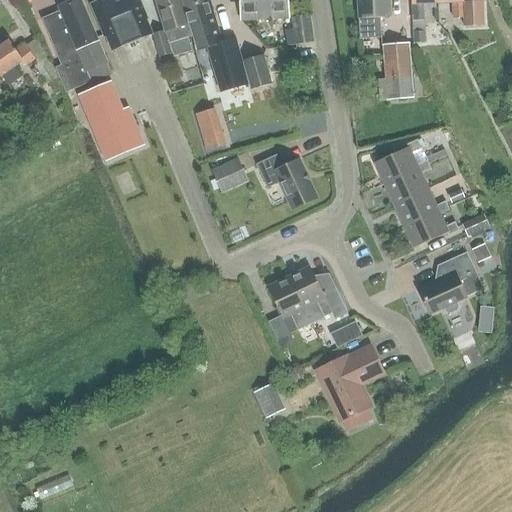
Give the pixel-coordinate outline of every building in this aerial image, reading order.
[(91,82),(112,73),(108,63),(87,13),(81,0),(74,0),(58,6),(60,12),(42,19),(62,65),(55,68),(66,93),(76,88),(91,82)] [(140,0),(124,0),(116,3),(114,0),(102,0),(91,5),(105,38),(106,38),(112,51),(154,33),(148,20),(149,20),(140,0)] [(190,25),(184,0),(156,0),(170,43),(193,35),(190,25)] [(265,57),(242,64),(236,39),(222,43),(209,0),(184,0),(190,25),(193,35),(204,32),(221,92),(248,84),(250,91),(273,84),(265,57)] [(288,0),(239,0),(241,21),(289,18),(288,0)] [(380,18),(390,17),(389,0),(357,0),(358,19),(359,39),(381,38),(380,18)] [(412,5),(413,21),(414,44),(425,44),(423,5),(438,4),(438,0),(411,0),(412,5)] [(438,0),(438,4),(453,3),(454,19),(464,19),(464,3),(463,0),(438,0)] [(296,45),(314,43),(309,15),(292,18),(296,45)] [(152,35),(159,58),(170,55),(164,31),(152,35)] [(2,76),(10,86),(22,78),(15,67),(24,61),(27,65),(33,61),(36,59),(26,45),(17,52),(10,40),(0,46),(0,72),(2,76)] [(386,79),(388,101),(413,99),(411,78),(408,44),(384,46),(386,79)] [(59,77),(47,59),(36,66),(35,67),(46,85),(59,77)] [(388,101),(386,79),(378,80),(380,102),(388,101)] [(106,162),(144,146),(128,108),(123,110),(111,82),(78,95),(106,162)] [(152,150),(161,145),(151,123),(142,128),(152,150)] [(222,131),(202,137),(206,151),(226,146),(222,131)] [(25,158),(44,146),(36,135),(18,147),(25,158)] [(375,164),(384,185),(429,164),(427,161),(417,165),(412,153),(422,149),(418,140),(407,145),(408,148),(375,164)] [(256,165),(268,188),(280,183),(292,210),(317,199),(300,160),(287,166),(281,153),(256,165)] [(217,184),(244,171),(238,159),(211,171),(217,184)] [(431,169),(429,164),(384,185),(394,206),(428,190),(421,174),(431,169)] [(428,190),(394,206),(404,227),(448,206),(446,201),(436,206),(428,190)] [(461,190),(448,195),(452,204),(464,198),(461,190)] [(450,210),(448,206),(404,227),(413,248),(447,232),(449,235),(459,231),(455,222),(446,227),(440,215),(450,210)] [(462,225),(467,236),(489,226),(484,215),(462,225)] [(472,250),(478,264),(491,258),(486,245),(492,242),(488,231),(470,239),(475,249),(472,250)] [(444,279),(419,290),(430,314),(444,307),(446,312),(450,314),(457,311),(458,306),(456,301),(466,297),(459,281),(476,273),(467,253),(438,266),(444,279)] [(310,267),(289,277),(304,309),(317,303),(324,317),(332,314),(335,320),(348,313),(336,288),(323,294),(310,267)] [(304,309),(289,277),(268,287),(280,312),(282,316),(269,322),(278,340),(290,334),(298,330),(291,315),(304,309)] [(354,340),(362,336),(356,323),(348,327),(354,340)] [(488,323),(481,333),(489,338),(496,328),(488,323)] [(320,336),(326,351),(342,343),(334,329),(320,336)] [(294,343),(290,334),(278,340),(282,349),(294,343)] [(359,384),(383,373),(371,348),(347,359),(347,358),(318,371),(347,432),(373,420),(367,408),(370,406),(359,384)] [(254,393),(266,419),(285,410),(273,384),(254,393)]
